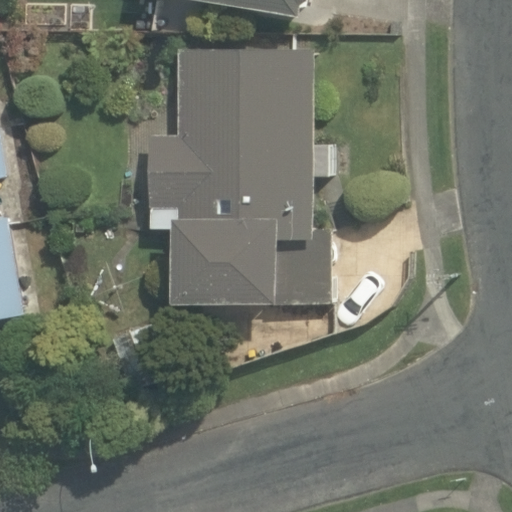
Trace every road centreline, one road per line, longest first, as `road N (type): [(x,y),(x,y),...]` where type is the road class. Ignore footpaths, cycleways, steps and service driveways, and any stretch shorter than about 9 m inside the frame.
road 1 (residential): [(92,511),(511,397)]
road 2 (residential): [(511,28),(511,179)]
